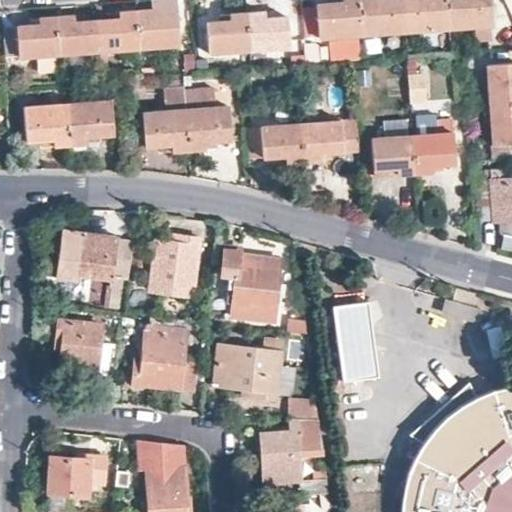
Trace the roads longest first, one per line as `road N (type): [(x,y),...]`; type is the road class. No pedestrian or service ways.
road 1 (residential): [(20,192),(181,201),(511,278)]
road 2 (residential): [(11,411),(200,429),(218,442),(227,511)]
road 3 (residential): [(11,411),(20,192)]
